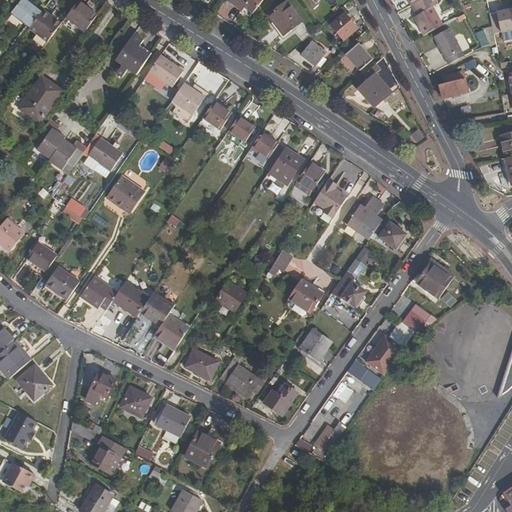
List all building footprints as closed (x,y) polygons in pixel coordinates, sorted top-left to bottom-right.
[(32,27),(42,13),(32,5),(25,0),(23,0),(13,12),(32,27)] [(251,16),(264,0),(230,0),(228,3),(241,14),(244,10),(251,16)] [(414,17),(425,35),(444,25),(429,0),(422,0),(414,5),(419,14),(414,17)] [(86,32),(99,15),(80,1),(67,18),(86,32)] [(301,18),(289,1),(269,15),(282,32),(301,18)] [(495,34),(511,29),(511,8),(491,14),(495,34)] [(52,15),(45,10),(42,13),(32,27),(32,28),(50,42),(61,27),(50,18),(52,15)] [(360,28),(347,13),(333,26),(346,40),(360,28)] [(443,23),(454,19),(451,13),(441,17),(443,23)] [(468,19),(465,13),(459,17),(462,23),(468,19)] [(63,23),(52,15),(50,18),(61,27),(63,23)] [(449,65),(466,56),(450,28),(434,37),(435,37),(449,65)] [(477,32),(482,46),(490,43),(485,29),(477,32)] [(115,62),(134,35),(133,34),(114,61),(115,62)] [(135,77),(149,57),(137,49),(139,46),(142,41),(134,35),(115,62),(121,67),(116,74),(121,78),(127,71),(135,77)] [(361,43),(358,39),(347,48),(351,52),(361,43)] [(318,67),(319,65),(324,57),(327,52),(313,42),(303,57),(318,67)] [(375,59),(361,43),(351,52),(348,54),(362,70),(375,59)] [(149,57),(151,54),(139,46),(137,49),(149,57)] [(324,57),(319,65),(321,67),(327,59),(324,57)] [(185,74),(161,58),(151,73),(175,89),(185,74)] [(383,69),(378,64),(367,74),(371,79),(377,74),(383,69)] [(464,79),(466,78),(464,72),(450,75),(453,82),(464,79)] [(367,74),(355,84),(373,105),(390,90),(377,74),(371,79),(367,74)] [(446,84),(453,82),(450,75),(445,77),(446,84)] [(42,78),(36,87),(44,93),(39,101),(34,98),(25,111),(40,122),(62,92),(42,78)] [(470,92),(466,78),(464,79),(453,82),(446,84),(441,85),(445,99),(470,92)] [(207,98),(186,84),(173,101),(194,116),(207,98)] [(44,93),(36,87),(21,108),(25,111),(34,98),(39,101),(44,93)] [(233,112),(216,100),(215,102),(231,114),(233,112)] [(231,114),(215,102),(204,118),(220,130),(231,114)] [(256,127),(240,116),(230,130),(246,141),(256,127)] [(58,128),(48,121),(36,139),(42,143),(36,150),(49,160),(48,162),(61,171),(66,164),(72,169),(85,149),(75,142),(71,148),(62,141),(64,139),(55,133),(58,128)] [(280,143),(263,131),(252,148),(259,153),(261,150),(271,157),(280,143)] [(505,155),(511,153),(511,133),(501,135),(505,155)] [(122,154),(100,138),(88,156),(109,171),(122,154)] [(159,146),(173,155),(177,149),(163,139),(159,146)] [(305,160),(287,148),(271,172),(288,184),(305,160)] [(505,155),(501,155),(508,187),(510,187),(505,155)] [(159,167),(164,171),(171,161),(165,158),(159,167)] [(326,167),(314,159),(312,162),(324,170),(326,167)] [(324,170),(312,162),(299,181),(314,191),(327,172),(324,170)] [(27,182),(31,186),(36,181),(33,176),(27,182)] [(107,198),(115,203),(117,201),(125,207),(123,209),(129,214),(145,192),(123,176),(107,198)] [(309,198),(314,191),(299,181),(294,189),(309,198)] [(329,227),(346,201),(335,194),(337,190),(328,184),(314,205),(324,213),(319,221),(329,227)] [(360,207),(355,203),(343,221),(358,231),(380,200),(374,196),(366,207),(364,210),(360,207)] [(358,231),(370,240),(382,222),(376,217),(377,215),(385,204),(380,200),(358,231)] [(117,201),(115,203),(123,209),(125,207),(117,201)] [(157,212),(161,207),(155,204),(152,209),(157,212)] [(74,223),(78,217),(66,208),(62,213),(74,223)] [(23,234),(6,219),(0,226),(0,244),(8,251),(23,234)] [(408,234),(391,222),(381,237),(397,249),(408,234)] [(222,241),(227,234),(221,230),(216,237),(222,241)] [(27,258),(46,272),(56,256),(38,243),(27,258)] [(363,251),(357,260),(364,265),(371,256),(363,251)] [(282,254),(272,269),(281,275),(291,260),(282,254)] [(453,279),(455,276),(432,258),(420,273),(423,275),(432,263),(453,279)] [(440,299),(453,279),(432,263),(423,275),(418,282),(440,299)] [(45,284),(67,300),(80,280),(58,266),(45,284)] [(341,283),(332,295),(338,300),(352,280),(346,276),(341,283)] [(94,277),(80,297),(95,307),(97,304),(101,307),(106,310),(113,301),(118,294),(94,277)] [(303,281),(291,299),(311,313),(323,295),(303,281)] [(219,301),(237,313),(250,294),(231,282),(219,301)] [(369,292),(355,282),(345,297),(359,307),(369,292)] [(136,316),(139,318),(142,314),(151,300),(124,284),(118,294),(113,301),(126,309),(136,316)] [(151,300),(142,314),(153,321),(161,326),(169,315),(171,312),(175,307),(155,294),(151,300)] [(311,313),(291,299),(291,308),(301,316),(311,313)] [(135,318),(136,316),(126,309),(124,312),(135,318)] [(413,309),(404,322),(417,330),(419,332),(428,319),(413,309)] [(437,388),(452,397),(465,400),(477,400),(489,396),(500,388),(508,378),(511,368),(511,341),(507,330),(498,321),(488,314),(476,310),(463,310),(451,313),(440,320),(431,329),(426,341),(423,353),(425,366),(429,377),(437,388)] [(169,315),(191,329),(193,326),(171,312),(169,315)] [(160,329),(155,335),(177,350),(191,329),(169,315),(161,326),(160,329)] [(125,340),(136,349),(139,346),(133,341),(149,322),(143,318),(125,340)] [(409,340),(410,340),(417,330),(404,322),(402,320),(391,338),(389,337),(370,363),(375,366),(409,340)] [(152,323),(160,329),(161,326),(153,321),(152,323)] [(0,350),(2,353),(20,338),(9,325),(0,331),(0,350)] [(302,349),(320,361),(327,350),(332,343),(315,331),(302,349)] [(155,335),(153,339),(175,353),(177,350),(155,335)] [(370,363),(389,337),(386,335),(367,361),(370,363)] [(26,345),(20,338),(2,353),(0,354),(0,358),(14,376),(33,360),(23,348),(26,345)] [(33,360),(36,357),(26,345),(23,348),(33,360)] [(201,374),(212,379),(220,363),(196,350),(187,367),(201,374)] [(239,366),(246,354),(239,350),(225,372),(231,376),(227,383),(250,399),(261,381),(239,366)] [(327,350),(320,361),(322,364),(330,352),(327,350)] [(53,387),(37,366),(19,380),(35,401),(53,387)] [(101,372),(93,387),(111,396),(118,381),(101,372)] [(220,379),(227,383),(231,376),(225,372),(220,379)] [(374,393),(381,381),(371,375),(364,387),(374,393)] [(303,394),(284,383),(272,406),(290,416),(303,394)] [(460,407),(452,397),(437,388),(425,384),(412,383),(400,385),(388,390),(378,396),(369,405),(363,416),(359,428),(357,440),(359,453),(363,465),(370,475),(379,484),(389,491),(401,495),(413,496),(426,495),(438,491),(449,485),(458,476),(465,466),(469,454),(471,442),(470,430),(467,418),(460,407)] [(111,396),(93,387),(87,399),(97,404),(102,395),(109,399),(111,396)] [(132,388),(124,403),(146,414),(154,399),(132,388)] [(146,414),(124,403),(122,408),(143,419),(146,414)] [(193,419),(170,406),(160,425),(182,437),(193,419)] [(39,426),(21,415),(7,441),(25,451),(30,442),(34,435),(39,426)] [(93,429),(96,424),(91,421),(88,427),(93,429)] [(104,428),(96,424),(93,429),(100,433),(104,428)] [(298,444),(325,462),(349,428),(342,424),(338,430),(329,424),(314,446),(302,438),(298,444)] [(224,443),(201,431),(189,455),(212,468),(224,443)] [(123,446),(107,438),(102,447),(105,449),(96,465),(111,473),(116,463),(122,467),(130,451),(123,446)] [(140,447),(137,455),(153,461),(156,453),(140,447)] [(111,473),(116,476),(122,467),(116,463),(111,473)] [(37,477),(15,465),(4,484),(23,494),(27,487),(29,483),(32,485),(37,477)] [(167,478),(155,471),(151,478),(163,485),(167,478)] [(134,486),(142,489),(148,475),(140,472),(134,486)] [(82,510),(84,511),(102,511),(108,503),(113,494),(96,484),(82,510)] [(511,511),(511,486),(501,494),(510,506),(505,510),(506,511),(511,511)] [(198,511),(205,501),(185,490),(175,509),(179,511),(198,511)] [(108,503),(102,511),(111,511),(114,507),(108,503)] [(149,511),(152,508),(143,503),(140,508),(147,511),(149,511)]
